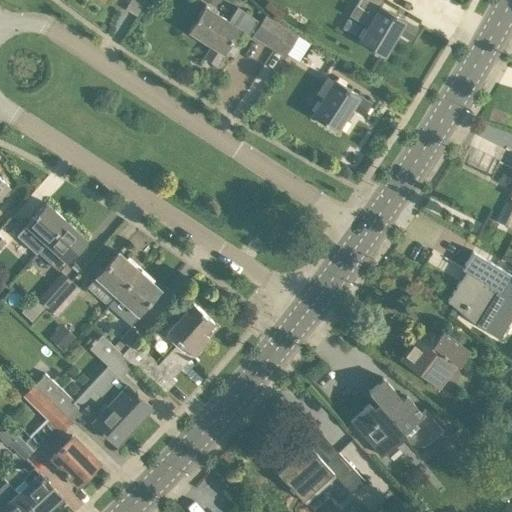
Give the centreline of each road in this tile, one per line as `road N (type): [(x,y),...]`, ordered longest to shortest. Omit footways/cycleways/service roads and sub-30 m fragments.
road 1 (residential): [(367,230),(57,33),(0,25)]
road 2 (residential): [(0,102),(311,304)]
road 3 (secondary): [(125,511),(311,304)]
road 4 (secondary): [(367,230),(511,0)]
